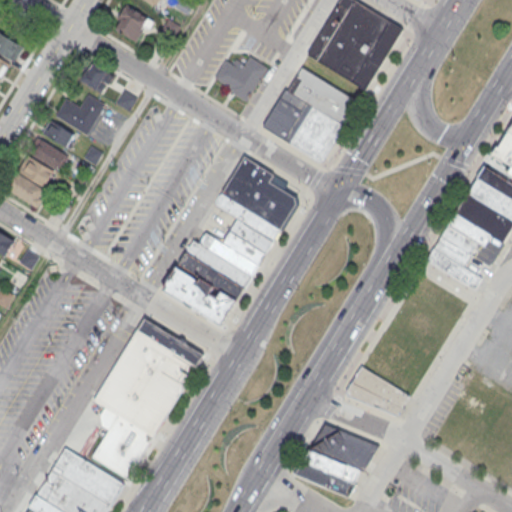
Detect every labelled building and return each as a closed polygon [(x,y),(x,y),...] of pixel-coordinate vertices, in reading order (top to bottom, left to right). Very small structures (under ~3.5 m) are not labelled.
[(40,0),(17,0),(18,10),(40,10),(40,0)] [(308,55),(340,0),(356,0),(403,29),(366,90),(308,55)] [(151,19),(127,4),(112,28),(137,43),(151,19)] [(0,52),(16,61),(24,44),(0,31),(0,52)] [(249,53),(267,65),(246,99),(228,88),(230,85),(214,75),(224,57),(240,66),(249,53)] [(9,62),(0,58),(0,77),(2,78),(9,62)] [(79,79),(99,94),(112,78),(92,62),(79,79)] [(285,87),(262,126),(316,159),(319,160),(323,159),(358,103),(300,67),(288,89),(285,87)] [(87,91),(105,102),(87,132),(55,114),(65,96),(80,104),(87,91)] [(130,110),(136,97),(124,91),(117,103),(130,110)] [(67,151),(77,137),(51,119),(42,132),(67,151)] [(511,123),(498,146),(496,145),(477,177),(434,247),(427,260),(474,289),(482,277),(464,266),(477,242),(483,246),(491,234),(504,242),(511,228),(511,123)] [(10,193),(37,207),(57,169),(59,170),(67,154),(38,139),(28,156),(29,156),(10,193)] [(222,323),(245,288),(296,203),(295,196),(270,181),(274,174),(245,156),(223,192),(216,204),(238,218),(231,230),(227,228),(219,240),(206,231),(200,243),(194,239),(186,251),(164,288),(222,323)] [(16,240),(0,230),(0,252),(6,256),(16,240)] [(39,256),(27,250),(20,262),(31,269),(39,256)] [(0,305),(10,305),(10,292),(0,292),(0,305)] [(137,332),(143,322),(201,356),(194,367),(137,332)] [(347,390),(383,330),(384,331),(430,359),(396,415),(348,395),(347,390)] [(128,478),(94,457),(109,431),(103,427),(101,418),(106,409),(95,402),(137,332),(194,367),(128,478)] [(294,473),(325,423),(380,446),(364,471),(360,469),(355,483),(356,484),(348,497),(294,473)] [(65,449),(29,506),(25,511),(106,511),(124,484),(65,449)]
